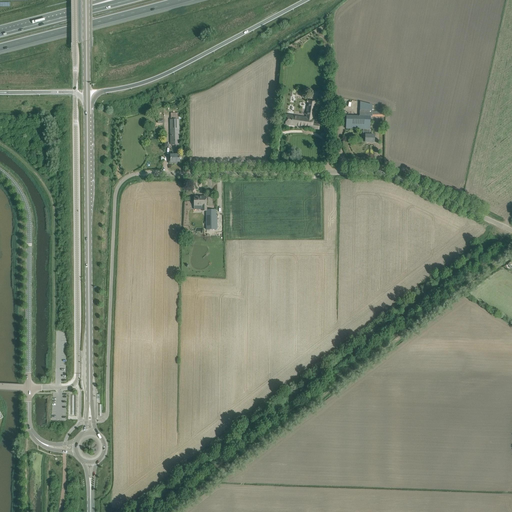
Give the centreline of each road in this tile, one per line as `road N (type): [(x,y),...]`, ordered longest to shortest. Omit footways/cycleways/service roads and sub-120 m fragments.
road 1 (unclassified): [(138,174),(391,172),(511,230)]
road 2 (secondary): [(89,410),(87,111)]
road 3 (motorway): [(87,111),(98,91),(153,80),(306,0)]
road 4 (unclassified): [(77,326),(75,92)]
road 5 (tertiary): [(28,387),(28,214),(0,170)]
road 6 (motorway): [(0,48),(183,0)]
